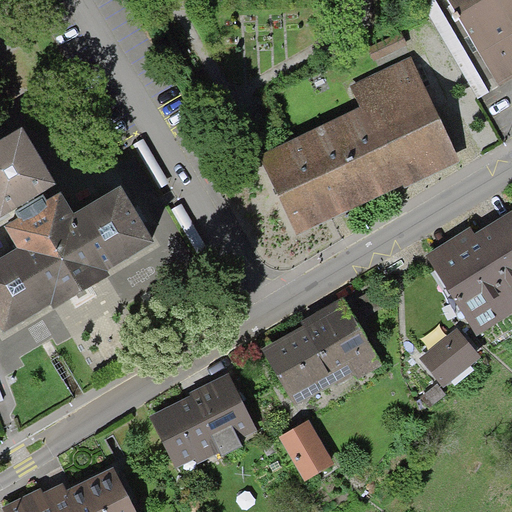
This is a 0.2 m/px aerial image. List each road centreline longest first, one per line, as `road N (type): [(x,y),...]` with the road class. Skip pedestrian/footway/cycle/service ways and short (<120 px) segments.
road 1 (residential): [(72,0),(269,309)]
road 2 (residential): [(0,471),(269,309)]
road 3 (residential): [(269,309),(511,164)]
